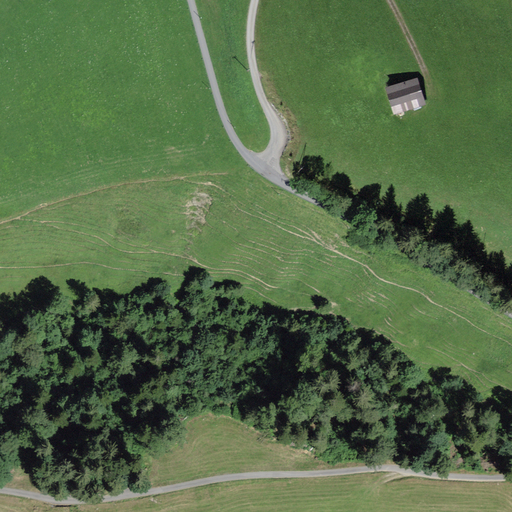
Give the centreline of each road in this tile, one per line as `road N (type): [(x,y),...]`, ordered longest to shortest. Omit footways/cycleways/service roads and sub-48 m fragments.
road 1 (track): [(511,479),(386,468),(225,475),(83,503),(0,498)]
road 2 (unclassified): [(191,0),(221,111),(251,161),(511,311)]
